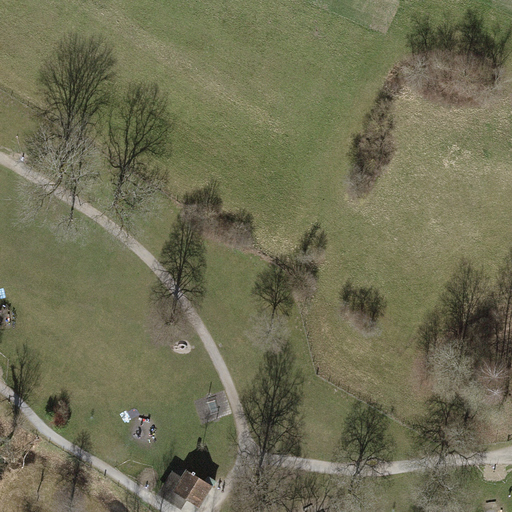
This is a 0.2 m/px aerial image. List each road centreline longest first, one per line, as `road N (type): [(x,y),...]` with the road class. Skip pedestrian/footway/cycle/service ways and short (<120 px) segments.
road 1 (track): [(253,456),(217,356),(161,271),(131,241),(0,156)]
road 2 (track): [(253,456),(348,470),(511,457)]
road 3 (track): [(0,384),(48,431),(173,511)]
